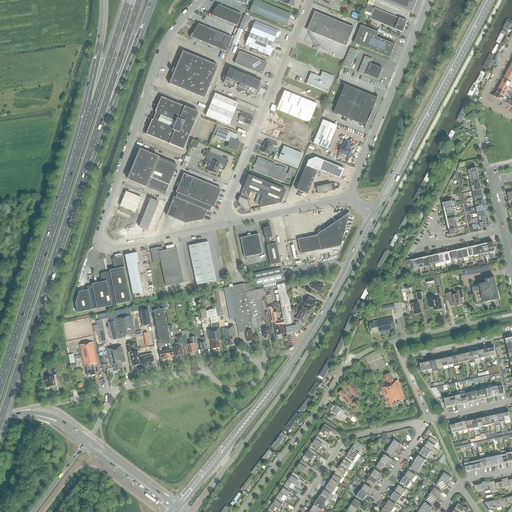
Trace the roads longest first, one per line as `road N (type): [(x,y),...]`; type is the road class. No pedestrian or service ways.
road 1 (unclassified): [(198,0),(158,55),(101,232),(117,248),(228,222)]
road 2 (residential): [(241,511),(356,357),(501,316)]
road 3 (trunk): [(0,421),(101,113)]
road 4 (primary): [(174,508),(294,358),(347,268)]
road 5 (trunk): [(92,109),(0,387)]
road 6 (primary): [(378,214),(493,0)]
road 7 (primary): [(484,0),(372,211)]
road 8 (unclassified): [(228,222),(226,208),(310,0)]
road 9 (unclassified): [(347,198),(427,0)]
road 10 (residential): [(430,419),(400,358),(511,333)]
road 11 (residential): [(295,511),(344,439),(418,425)]
road 12 (trunk): [(101,113),(152,0)]
road 13 (unclassified): [(228,222),(347,198)]
